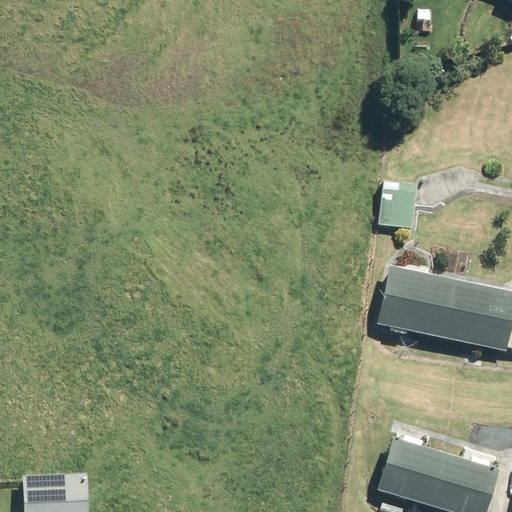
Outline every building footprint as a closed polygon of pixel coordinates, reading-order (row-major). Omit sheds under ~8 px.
[(385,185),(380,227),(415,231),(420,189),(385,185)] [(391,268),(378,326),(392,329),(391,333),(408,336),(409,332),(446,340),(459,283),(429,276),(430,269),(408,264),(406,271),(391,268)] [(511,294),(459,283),(446,340),(509,354),(510,348),(511,348),(511,294)] [(425,449),(427,442),(408,437),(406,444),(394,440),(379,492),(432,507),(447,455),(425,449)] [(432,507),(448,511),(489,511),(501,472),(492,469),(494,463),(476,458),(475,463),(447,455),(432,507)] [(88,511),(88,479),(25,480),(25,511),(88,511)]
